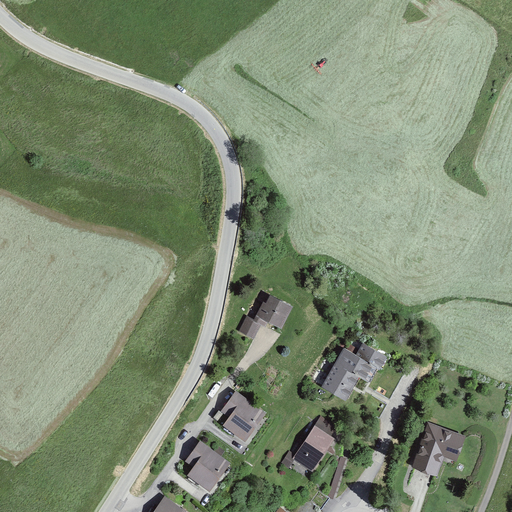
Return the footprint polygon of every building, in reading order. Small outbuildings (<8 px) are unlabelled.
[(282,328),(294,306),(268,293),(257,315),(282,328)] [(262,323),(247,316),(240,330),(254,337),(262,323)] [(348,402),(362,376),(373,383),(388,357),(362,342),(355,354),(343,347),(321,387),(348,402)] [(245,442),(267,412),(236,389),(220,410),(229,417),(222,425),(245,442)] [(438,475),(444,458),(457,462),(466,436),(428,423),(413,467),(438,475)] [(312,472),(335,438),(316,424),(292,458),(312,472)] [(209,492),(231,463),(200,440),(185,461),(193,467),(187,476),(209,492)] [(153,511),(184,511),(164,497),(153,511)]
